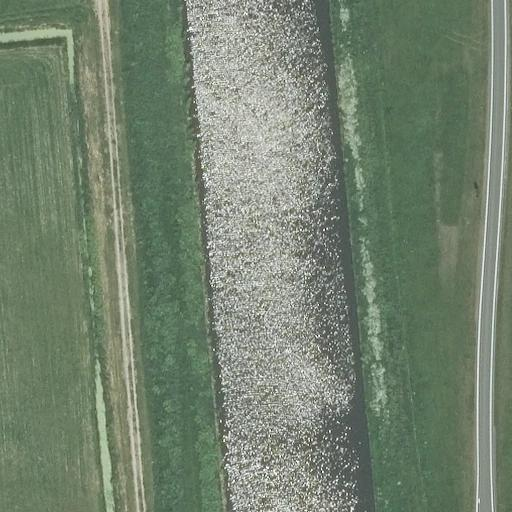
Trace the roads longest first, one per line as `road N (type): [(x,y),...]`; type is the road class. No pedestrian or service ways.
road 1 (track): [(137,511),(93,0)]
road 2 (trunk): [(497,0),(485,511)]
